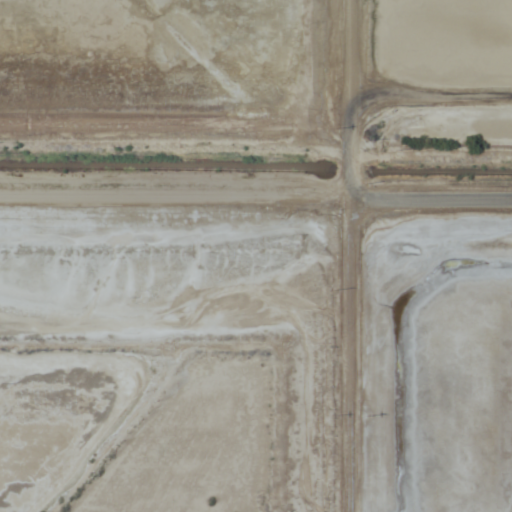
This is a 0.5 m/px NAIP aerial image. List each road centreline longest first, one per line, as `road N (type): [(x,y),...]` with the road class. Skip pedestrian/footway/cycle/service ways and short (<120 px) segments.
road 1 (residential): [(511,191),(0,183)]
road 2 (tertiary): [(348,511),(349,0)]
road 3 (track): [(348,90),(511,91)]
